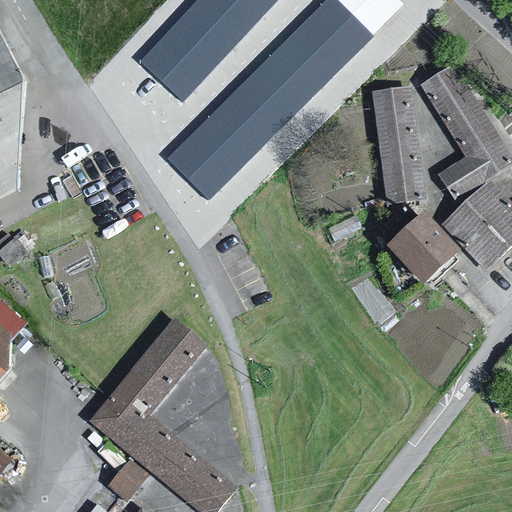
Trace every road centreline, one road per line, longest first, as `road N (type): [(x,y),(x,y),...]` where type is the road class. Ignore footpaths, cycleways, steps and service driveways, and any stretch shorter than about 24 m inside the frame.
road 1 (unclassified): [(265,511),(236,352),(206,271),(169,204),(11,0)]
road 2 (unknown): [(420,80),(448,225),(511,306)]
road 3 (residential): [(511,327),(368,511)]
